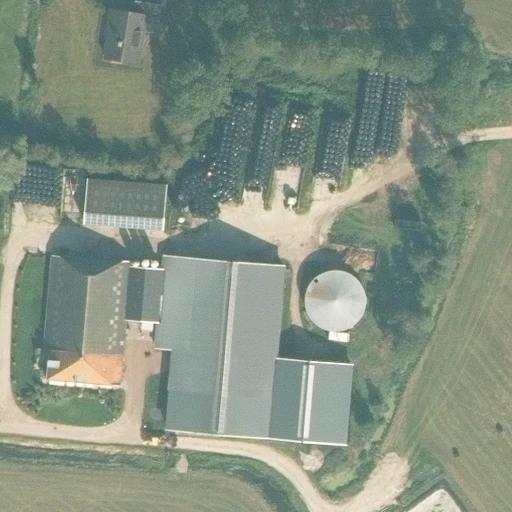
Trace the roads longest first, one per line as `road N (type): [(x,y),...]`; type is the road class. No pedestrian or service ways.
road 1 (track): [(323,511),(275,458),(128,435)]
road 2 (track): [(342,200),(450,141),(511,132)]
